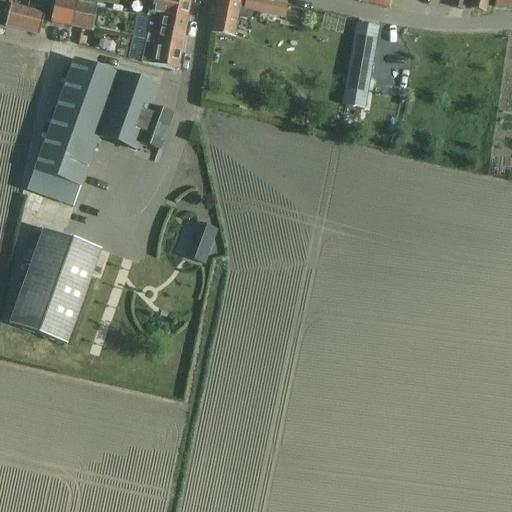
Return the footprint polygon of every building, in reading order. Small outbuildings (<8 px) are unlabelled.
[(186,21),(190,0),(138,0),(138,3),(153,5),(151,14),(186,21)] [(284,20),(287,7),(254,0),(218,0),(211,35),(232,39),(237,18),(251,21),(253,13),(284,20)] [(389,9),(391,0),(360,0),(360,3),(389,9)] [(452,0),(451,8),(463,11),(465,0),(452,0)] [(485,13),(488,0),(472,0),(470,9),(485,13)] [(511,0),(495,0),(494,8),(511,10),(511,0)] [(70,28),(75,6),(56,2),(52,25),(70,28)] [(92,33),(97,10),(75,6),(70,28),(92,33)] [(3,26),(36,35),(40,18),(7,9),(3,26)] [(186,21),(151,14),(148,13),(147,18),(151,19),(146,43),(180,50),(186,21)] [(378,29),(356,25),(343,106),(365,110),(378,29)] [(176,72),(180,50),(146,43),(142,65),(176,72)] [(158,152),(171,117),(150,110),(158,88),(120,75),(119,77),(74,61),(26,192),(72,209),(98,139),(135,152),(137,145),(158,152)] [(201,225),(188,260),(203,266),(216,231),(201,225)] [(102,252),(43,231),(42,235),(9,327),(68,348),(102,252)] [(31,265),(42,235),(32,231),(22,262),(31,265)]
